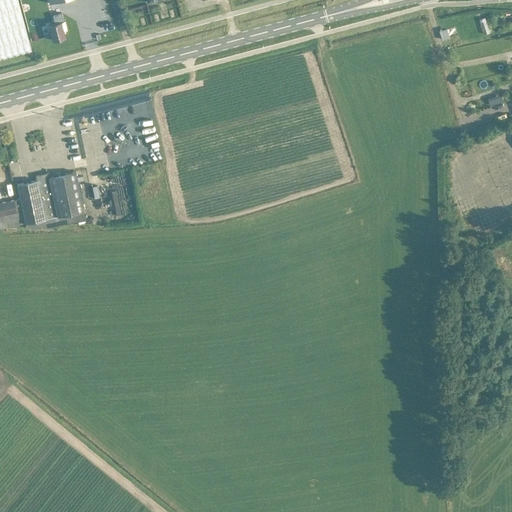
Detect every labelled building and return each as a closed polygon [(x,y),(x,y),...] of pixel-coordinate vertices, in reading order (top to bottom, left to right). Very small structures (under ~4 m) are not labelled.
[(18,0),(0,0),(0,57),(32,49),(18,0)] [(55,24),(49,25),(53,40),(65,36),(64,29),(67,28),(65,21),(64,21),(61,12),(52,14),(55,24)] [(20,198),(25,223),(84,210),(78,181),(76,171),(50,177),(49,172),(36,175),(37,179),(17,184),(20,198)] [(107,214),(121,214),(121,193),(106,193),(107,214)] [(0,226),(0,228),(25,223),(20,198),(0,202),(0,226)]
